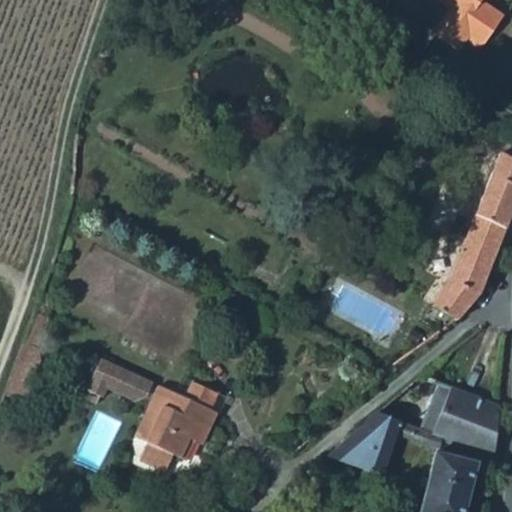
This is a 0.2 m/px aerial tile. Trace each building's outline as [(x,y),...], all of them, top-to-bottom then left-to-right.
[(503,16),(483,1),(483,0),(444,0),(452,5),(434,31),(457,48),(465,36),(481,47),(503,16)] [(457,319),(480,297),(511,211),(511,161),(500,154),(451,279),(433,308),(457,319)] [(40,347),(49,320),(34,314),(24,342),(40,347)] [(182,399),(156,387),(155,391),(150,388),(151,385),(99,360),(85,390),(88,392),(84,399),(95,404),(99,397),(101,398),(106,389),(134,402),(145,398),(150,401),(142,419),(155,425),(147,443),(138,462),(164,474),(173,455),(180,459),(189,440),(202,446),(216,415),(209,411),(182,399)] [(421,377),(328,459),(371,475),(382,479),(400,424),(494,461),(499,408),(421,377)] [(182,399),(209,411),(216,397),(190,383),(182,399)] [(147,443),(155,425),(142,419),(133,437),(147,443)] [(462,511),(474,464),(434,453),(418,511),(462,511)]
